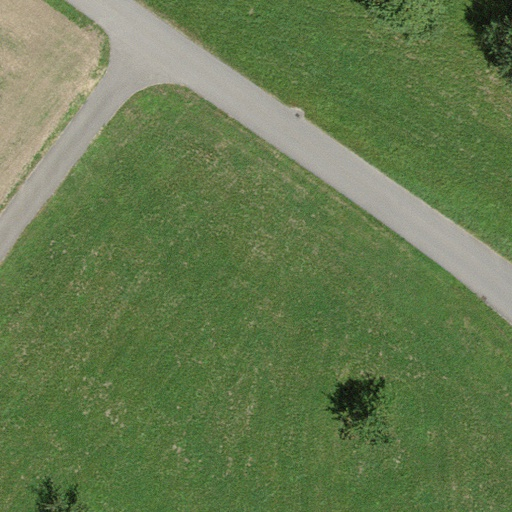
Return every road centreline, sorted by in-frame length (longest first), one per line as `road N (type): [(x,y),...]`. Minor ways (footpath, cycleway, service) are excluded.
road 1 (unclassified): [(106,0),(511,302)]
road 2 (track): [(151,32),(0,234)]
